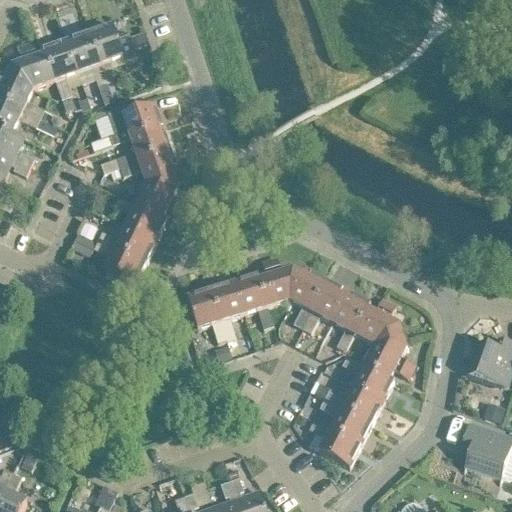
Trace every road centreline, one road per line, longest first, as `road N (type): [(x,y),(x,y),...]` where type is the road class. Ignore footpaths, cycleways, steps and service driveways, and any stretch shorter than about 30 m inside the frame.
road 1 (residential): [(451,309),(344,249),(228,167),(169,0)]
road 2 (residential): [(451,309),(434,430),(348,511)]
road 3 (residential): [(0,256),(29,270),(52,265),(90,184)]
